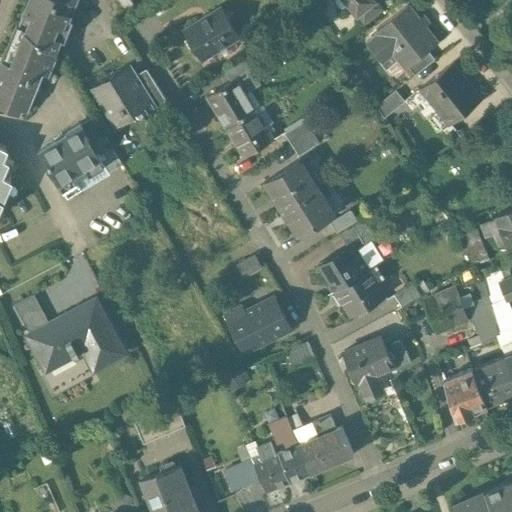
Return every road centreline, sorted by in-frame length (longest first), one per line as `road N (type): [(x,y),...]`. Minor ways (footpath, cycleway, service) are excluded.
road 1 (residential): [(147,54),(284,270),(380,485)]
road 2 (unclassified): [(380,485),(511,428)]
road 3 (residential): [(511,94),(437,0)]
